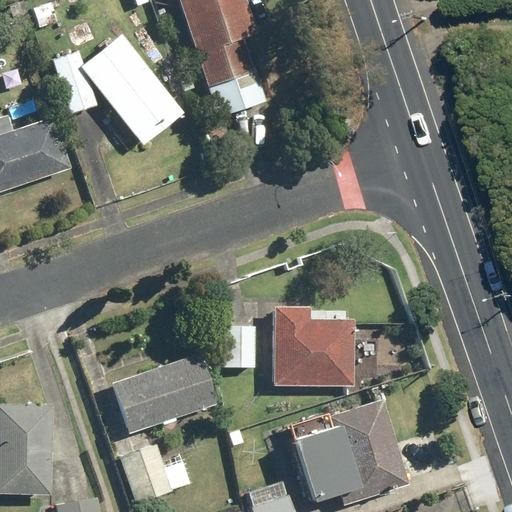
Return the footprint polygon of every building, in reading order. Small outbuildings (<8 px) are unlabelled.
[(241,0),(176,0),(206,88),(252,73),(241,40),(254,35),(241,0)] [(181,115),(118,36),(80,67),(143,145),(181,115)] [(74,53),(51,61),(68,116),(92,108),(74,53)] [(216,118),(265,102),(255,73),(207,89),(216,118)] [(0,192),(69,170),(51,119),(10,132),(5,118),(0,119),(0,192)] [(270,306),(269,386),(350,386),(350,318),(306,318),(306,306),(270,306)] [(221,366),(250,366),(250,326),(221,326),(221,366)] [(108,382),(125,433),(214,404),(197,353),(108,382)] [(406,483),(378,397),(378,396),(283,426),(307,503),(346,490),(349,501),(406,483)] [(49,406),(0,405),(0,493),(48,494),(49,406)] [(154,445),(117,457),(133,503),(187,484),(177,455),(159,461),(154,445)] [(291,511),(281,479),(244,490),(250,511),(291,511)] [(97,511),(95,498),(55,505),(56,511),(97,511)]
